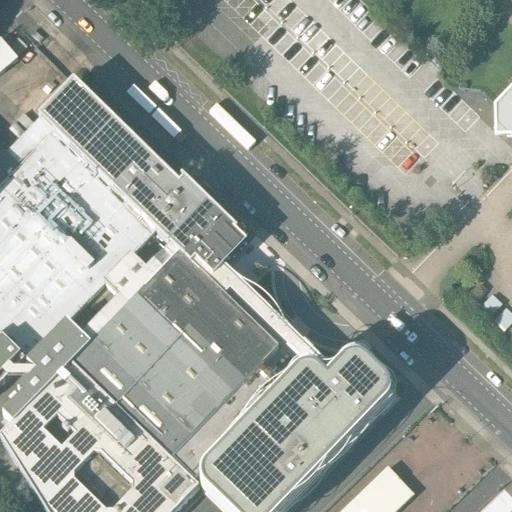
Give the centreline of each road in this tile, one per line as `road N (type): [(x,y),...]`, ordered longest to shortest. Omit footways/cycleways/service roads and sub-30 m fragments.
road 1 (tertiary): [(73,0),(511,424)]
road 2 (unclassified): [(21,511),(0,478),(0,23),(25,0)]
